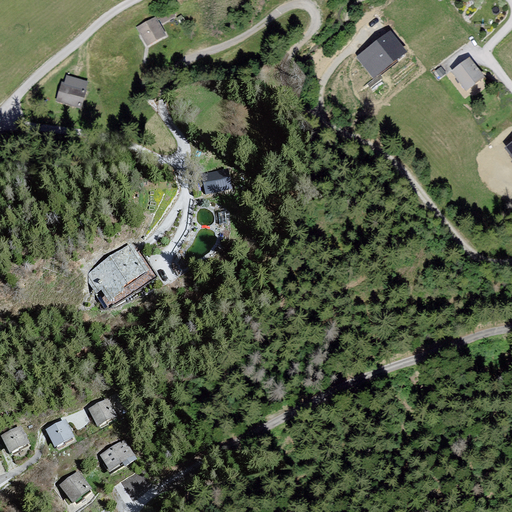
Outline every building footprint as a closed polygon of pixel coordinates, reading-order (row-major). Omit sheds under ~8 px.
[(156,15),(136,26),(147,46),(167,35),(156,15)] [(356,56),(373,78),(407,52),(390,30),(356,56)] [(470,56),(451,70),(466,92),(485,78),(470,56)] [(64,74),(56,100),(81,108),(89,82),(64,74)] [(201,174),(205,194),(232,189),(228,169),(201,174)] [(132,243),(89,274),(112,306),(155,275),(132,243)] [(88,408),(97,428),(119,417),(110,398),(88,408)] [(46,430),(55,450),(77,440),(68,420),(46,430)] [(1,435),(9,454),(29,446),(21,427),(1,435)] [(124,440),(101,455),(113,474),(136,459),(124,440)] [(81,474),(62,487),(71,501),(90,489),(81,474)]
